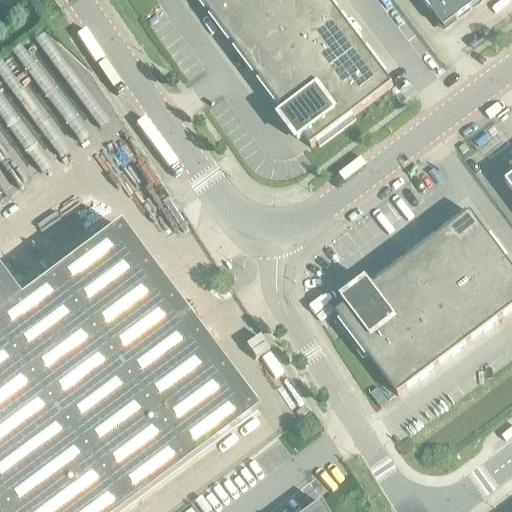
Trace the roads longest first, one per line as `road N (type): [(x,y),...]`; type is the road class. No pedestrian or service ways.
road 1 (unclassified): [(274,243),(222,200),(78,0)]
road 2 (unclassified): [(410,511),(278,299),(274,243)]
road 3 (unclassified): [(274,243),(511,66)]
road 4 (unknown): [(365,444),(511,331)]
road 5 (unknown): [(365,444),(341,446),(254,511)]
road 6 (unknown): [(511,221),(444,116)]
